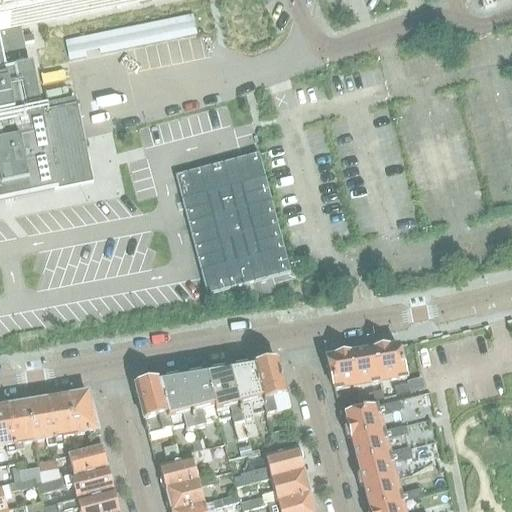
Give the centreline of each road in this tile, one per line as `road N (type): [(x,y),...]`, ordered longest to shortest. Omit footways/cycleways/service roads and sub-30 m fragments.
road 1 (unknown): [(319,41),(92,86)]
road 2 (residential): [(298,334),(511,292)]
road 3 (residential): [(292,0),(305,25),(333,47),(441,16),(464,21)]
road 4 (residential): [(108,362),(298,334)]
road 5 (residential): [(344,511),(298,334)]
road 6 (residential): [(146,511),(108,362)]
